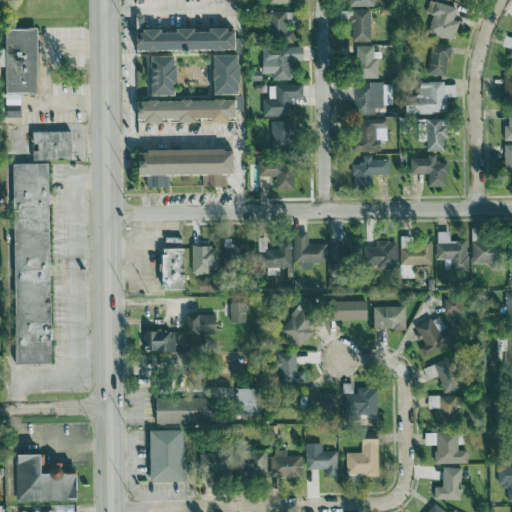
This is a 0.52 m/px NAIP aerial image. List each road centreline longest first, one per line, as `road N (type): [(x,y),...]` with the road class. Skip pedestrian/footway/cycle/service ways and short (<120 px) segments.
road 1 (tertiary): [(112,511),(102,0)]
road 2 (residential): [(112,509),(393,501),(407,474),(401,372),(378,357),(337,357)]
road 3 (residential): [(108,213),(511,207)]
road 4 (residential): [(499,0),(476,63),(477,207)]
road 5 (residential): [(320,0),(326,210)]
